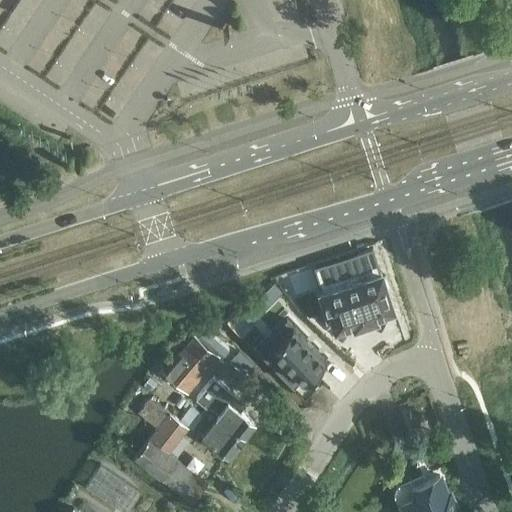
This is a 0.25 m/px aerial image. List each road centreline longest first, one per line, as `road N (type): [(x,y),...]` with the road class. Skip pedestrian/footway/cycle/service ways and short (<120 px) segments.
road 1 (secondary): [(168,263),(511,155)]
road 2 (secondary): [(363,126),(148,195)]
road 3 (residential): [(286,511),(364,394),(394,367),(425,361)]
road 4 (secondary): [(0,316),(168,263)]
road 5 (unclassified): [(491,511),(443,372),(425,361)]
road 6 (secondary): [(148,195),(0,243)]
road 7 (secondary): [(511,84),(363,126)]
road 8 (unclassified): [(363,126),(322,0)]
